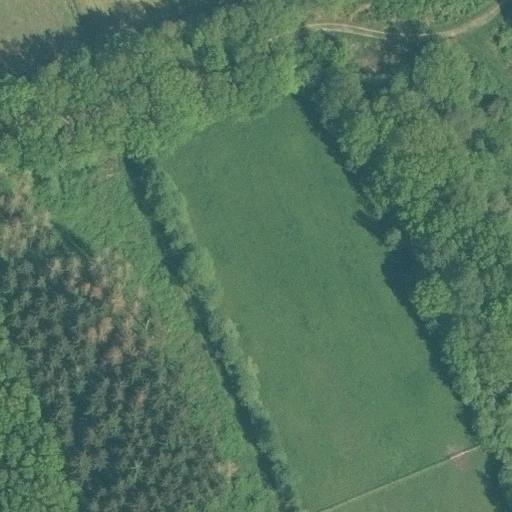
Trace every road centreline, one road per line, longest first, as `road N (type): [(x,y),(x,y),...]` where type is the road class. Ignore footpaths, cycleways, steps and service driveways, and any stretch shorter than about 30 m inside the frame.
road 1 (track): [(98,110),(280,511)]
road 2 (track): [(98,110),(315,31),(435,42),(480,27),(503,0)]
